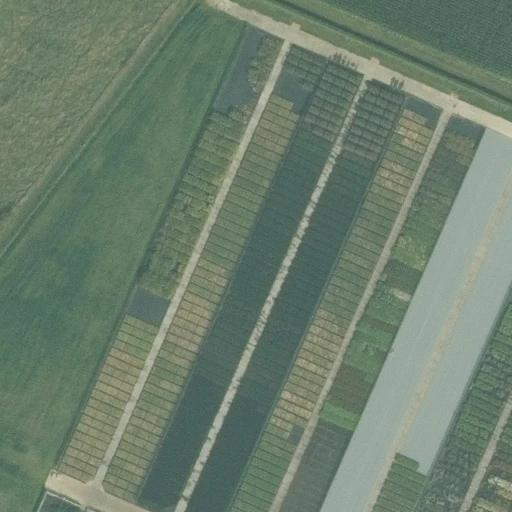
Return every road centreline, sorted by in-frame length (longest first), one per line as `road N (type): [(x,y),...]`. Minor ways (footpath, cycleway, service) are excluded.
road 1 (track): [(189,0),(0,265)]
road 2 (track): [(511,97),(285,0)]
